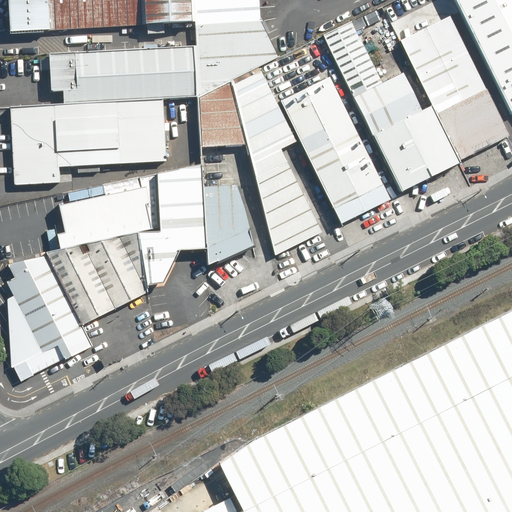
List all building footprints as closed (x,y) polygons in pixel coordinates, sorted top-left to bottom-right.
[(7,0),(9,32),(194,21),(192,0),(7,0)] [(257,19),(255,0),(194,0),(196,22),(257,19)] [(511,0),(454,0),(510,112),(511,110),(511,0)] [(511,135),(511,116),(510,112),(459,11),(400,40),(431,102),(460,161),(511,135)] [(257,19),(196,22),(199,95),(229,80),(275,58),(258,19),(257,19)] [(320,39),(350,99),(382,83),(352,23),(320,39)] [(191,46),(48,54),(51,105),(159,99),(194,96),(191,46)] [(246,145),(273,254),(319,231),(280,150),(296,142),(276,102),(260,70),(230,84),(246,145)] [(350,99),(367,134),(417,109),(400,74),(350,99)] [(336,223),(387,198),(327,77),(276,102),(296,142),(336,223)] [(199,95),(200,147),(246,145),(230,84),(229,80),(199,95)] [(159,99),(51,105),(7,107),(12,186),(58,183),(57,167),(163,161),(159,99)] [(396,192),(460,161),(431,102),(367,134),(396,192)] [(163,284),(179,251),(206,249),(201,186),(200,165),(157,174),(160,234),(137,235),(147,286),(163,284)] [(143,187),(60,206),(67,234),(56,236),(60,251),(159,228),(156,174),(141,178),(143,187)] [(201,186),(206,249),(207,267),(253,247),(238,184),(201,186)] [(46,256),(81,327),(148,293),(147,286),(137,235),(46,256)] [(10,361),(19,382),(90,346),(81,327),(46,256),(10,265),(17,278),(6,284),(12,297),(10,298),(7,299),(10,361)] [(511,310),(249,443),(210,469),(218,486),(232,511),(240,511),(511,375),(511,310)] [(511,511),(511,375),(240,511),(511,511)]
